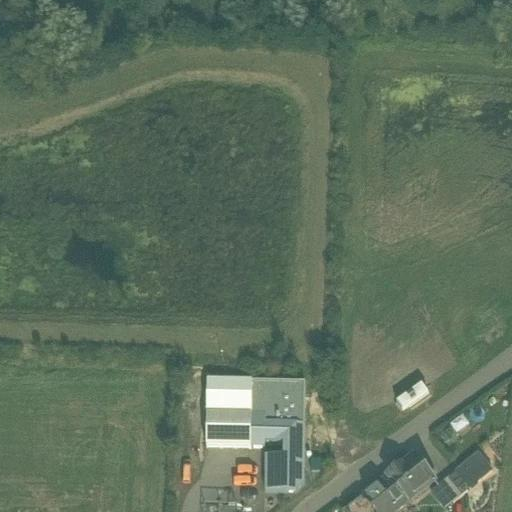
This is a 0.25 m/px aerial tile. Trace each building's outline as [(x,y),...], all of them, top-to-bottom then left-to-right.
[(208,385),(207,418),(251,419),(252,386),(208,385)] [(305,387),(252,386),(251,419),(266,419),(266,427),(305,429),(305,387)] [(206,450),(251,451),(251,419),(207,418),(206,450)] [(266,419),(251,419),(251,451),(265,451),(265,446),(284,446),(284,460),(266,459),(265,494),(296,495),(304,487),(305,429),(266,427),(266,419)] [(456,475),(470,492),(492,474),(478,457),(456,475)] [(371,511),(400,511),(435,485),(413,460),(362,501),(371,511)] [(456,475),(439,489),(452,506),(470,492),(456,475)] [(444,511),(445,511),(452,506),(439,489),(431,496),(444,511)] [(371,511),(362,501),(347,511),(371,511)]
